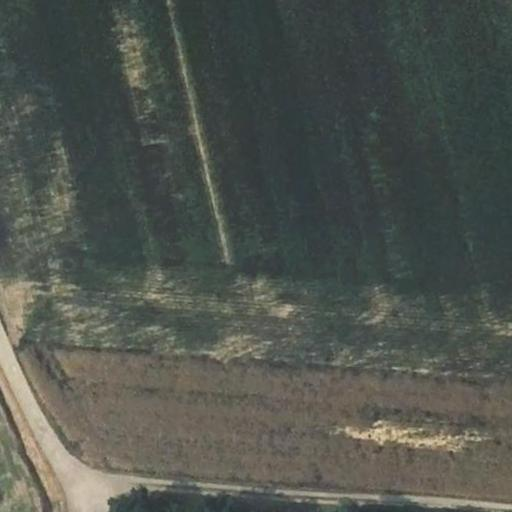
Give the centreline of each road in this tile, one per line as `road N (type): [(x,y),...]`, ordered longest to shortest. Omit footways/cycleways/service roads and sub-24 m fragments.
road 1 (track): [(71,480),(511,510)]
road 2 (track): [(0,339),(80,511)]
